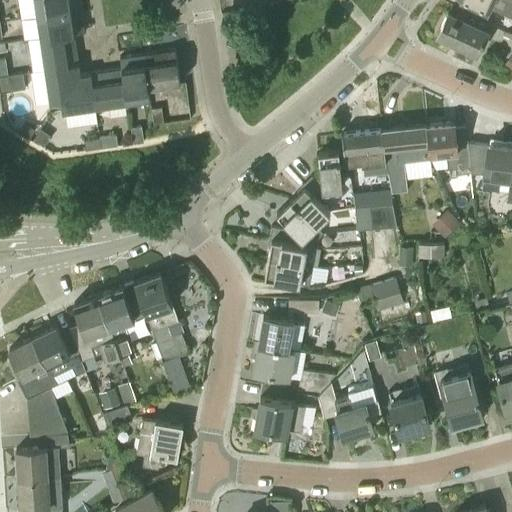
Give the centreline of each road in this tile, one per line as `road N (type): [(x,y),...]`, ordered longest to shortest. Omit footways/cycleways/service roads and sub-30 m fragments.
road 1 (residential): [(208,465),(308,479),(388,477),(511,448)]
road 2 (residential): [(208,465),(232,288),(228,270),(179,213)]
road 3 (residential): [(0,255),(179,213)]
road 4 (residential): [(248,157),(380,37)]
road 5 (residential): [(248,157),(217,107),(201,0)]
road 6 (residential): [(380,37),(426,68),(511,102)]
